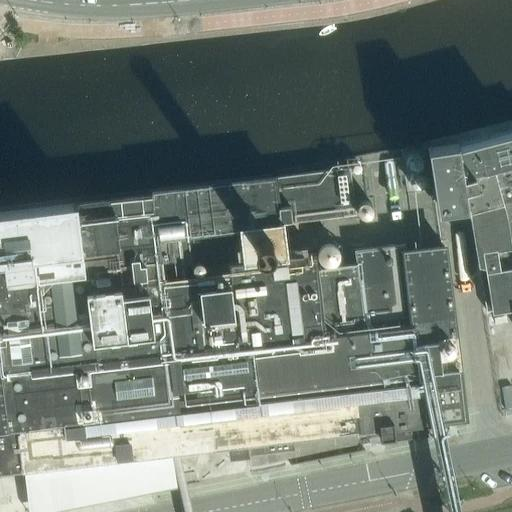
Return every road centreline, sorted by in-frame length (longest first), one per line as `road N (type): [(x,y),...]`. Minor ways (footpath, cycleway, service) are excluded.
road 1 (unclassified): [(205,511),(511,451)]
road 2 (secondary): [(186,0),(37,0)]
